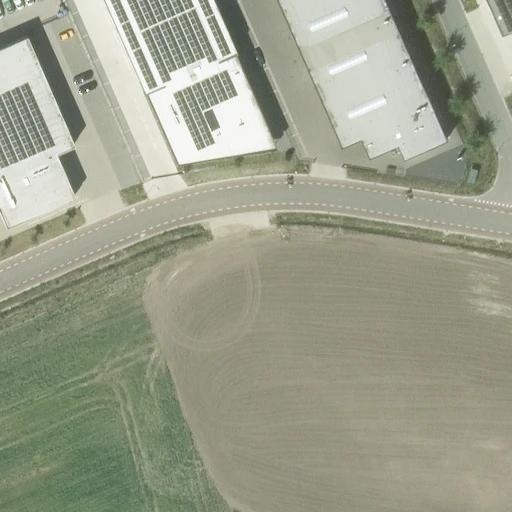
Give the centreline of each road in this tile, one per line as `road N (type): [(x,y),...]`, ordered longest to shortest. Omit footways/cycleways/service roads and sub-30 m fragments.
road 1 (unclassified): [(0,281),(175,205),(216,196),(324,195),(509,223)]
road 2 (unclassified): [(511,164),(441,0)]
